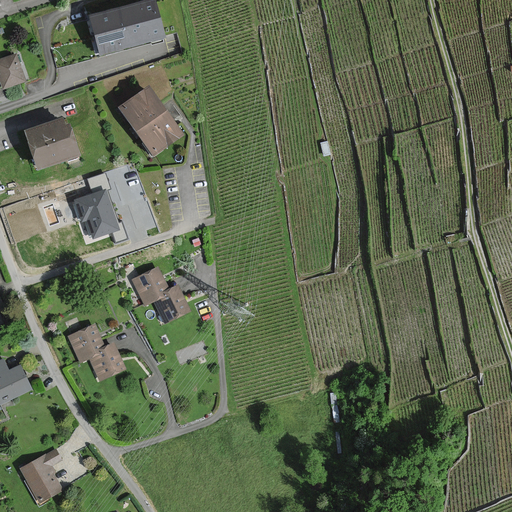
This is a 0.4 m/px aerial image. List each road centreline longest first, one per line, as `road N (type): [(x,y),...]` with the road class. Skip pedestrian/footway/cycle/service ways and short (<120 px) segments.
road 1 (track): [(511,348),(478,242),(459,100),(432,0)]
road 2 (residential): [(150,511),(70,399),(0,232)]
